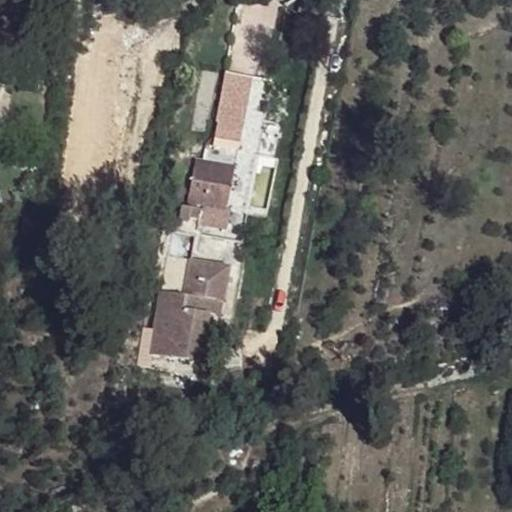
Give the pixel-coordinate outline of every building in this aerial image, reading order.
[(171,41),(147,36),(143,63),(167,66),(171,41)] [(216,125),(233,129),(237,130),(247,79),(227,75),(216,125)] [(229,152),(233,129),(216,125),(214,138),(203,146),(229,152)] [(267,127),(261,156),(276,158),(281,129),(267,127)] [(190,203),(206,206),(213,165),(198,163),(190,203)] [(213,165),(206,206),(225,210),(233,169),(213,165)] [(194,218),(204,220),(206,211),(186,208),(183,223),(192,225),(194,218)] [(187,266),(179,264),(166,262),(161,294),(182,298),(187,266)] [(203,346),(183,343),(195,267),(187,266),(182,298),(161,294),(151,358),(199,365),(203,346)] [(195,267),(183,343),(203,346),(205,333),(208,317),(210,317),(213,318),(215,304),(221,305),(227,272),(195,266),(195,267)] [(215,304),(213,318),(220,319),(221,305),(215,304)]
